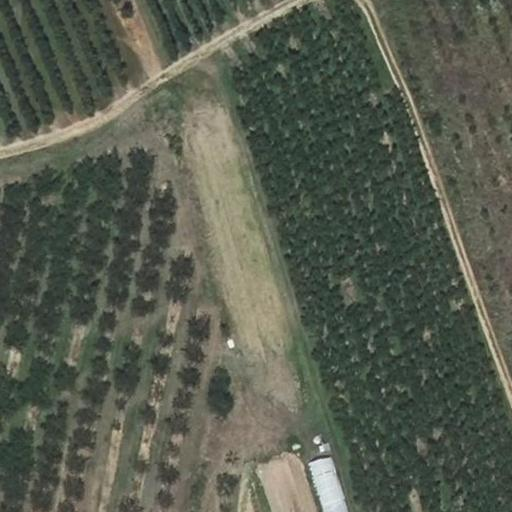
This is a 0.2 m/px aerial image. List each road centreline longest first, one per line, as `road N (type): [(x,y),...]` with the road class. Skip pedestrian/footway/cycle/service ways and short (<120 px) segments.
road 1 (track): [(353,0),(511,416)]
road 2 (track): [(0,157),(49,145),(306,0)]
